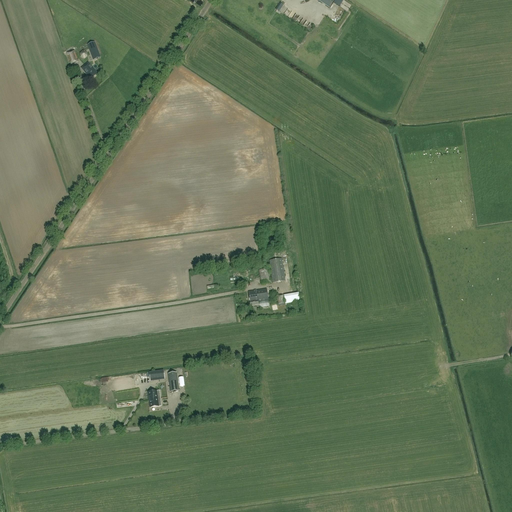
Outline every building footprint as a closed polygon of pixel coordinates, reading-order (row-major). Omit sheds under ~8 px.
[(335,0),(316,0),(330,9),(335,0)] [(311,22),(307,26),(311,30),(315,25),(311,22)] [(93,60),(100,57),(95,43),(88,45),(93,60)] [(74,51),(67,53),(71,64),(78,62),(74,51)] [(88,63),(82,69),(88,77),(89,76),(92,79),(98,74),(88,63)] [(266,245),(272,246),(274,236),(269,234),(266,245)] [(269,261),(273,283),(285,281),(281,259),(269,261)] [(259,270),(262,285),(270,283),(268,269),(259,270)] [(266,289),(248,292),(251,306),(259,305),(260,307),(260,308),(269,306),(268,301),(258,302),(268,300),(266,289)] [(284,296),(285,304),(300,301),(299,293),(284,296)] [(149,373),(151,382),(165,380),(163,371),(149,373)] [(177,373),(168,374),(171,392),(179,391),(177,373)] [(149,400),(160,399),(159,391),(148,392),(149,400)] [(162,406),(160,399),(149,400),(150,408),(162,406)]
